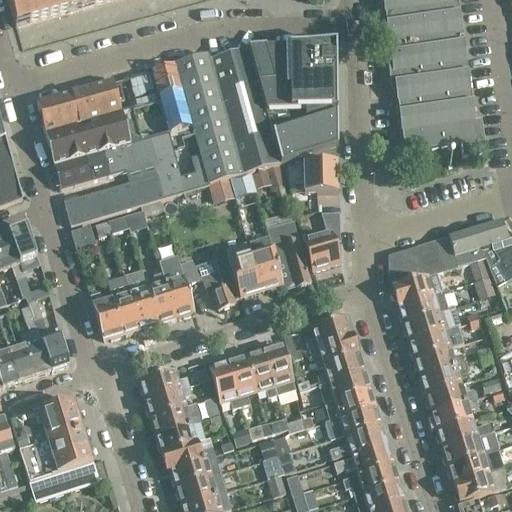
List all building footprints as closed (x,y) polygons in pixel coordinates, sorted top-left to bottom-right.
[(6,0),(15,29),(81,11),(77,0),(6,0)] [(77,0),(81,11),(121,0),(77,0)] [(383,0),(405,154),(460,146),(462,161),(486,158),(481,123),(474,124),(456,0),(383,0)] [(279,167),(280,167),(297,162),(303,160),(309,158),(329,152),(337,150),(335,72),(334,51),(323,52),(323,50),(248,52),(279,167)] [(279,167),(248,52),(209,63),(242,179),(251,177),(268,172),(279,169),(278,168),(279,167)] [(242,179),(209,63),(207,57),(174,66),(209,188),(228,183),(242,179)] [(209,188),(174,66),(150,73),(159,104),(168,137),(184,196),(207,189),(209,188)] [(150,74),(129,80),(135,102),(156,97),(150,74)] [(36,105),(44,137),(121,115),(113,84),(36,105)] [(159,104),(121,115),(44,137),(48,151),(56,149),(61,166),(168,137),(159,104)] [(168,137),(61,166),(53,168),(60,193),(153,168),(156,179),(64,205),(70,230),(140,209),(160,204),(184,196),(168,137)] [(4,141),(0,142),(0,210),(21,203),(4,141)] [(330,153),(329,152),(309,158),(310,168),(303,168),(304,197),(337,196),(337,167),(335,167),(335,152),(330,153)] [(284,188),(279,169),(268,172),(273,191),(284,188)] [(265,175),(252,179),(255,192),(268,188),(265,175)] [(207,189),(208,191),(213,208),(234,203),(228,183),(209,188),(207,189)] [(163,215),(160,204),(140,209),(142,214),(144,221),(163,215)] [(147,231),(144,221),(142,214),(124,220),(128,232),(129,236),(147,231)] [(312,276),(340,268),(334,246),(338,245),(338,218),(322,218),(327,237),(303,244),(312,276)] [(124,220),(106,225),(110,237),(128,232),(124,220)] [(501,224),(447,240),(456,271),(468,267),(482,263),(484,262),(481,251),(507,243),(501,224)] [(98,241),(110,237),(106,225),(95,228),(98,241)] [(24,282),(32,279),(27,265),(36,261),(26,230),(6,237),(24,282)] [(70,235),(76,255),(95,249),(90,230),(70,235)] [(24,282),(6,237),(0,239),(0,268),(2,275),(11,271),(16,284),(17,283),(21,296),(28,293),(24,282)] [(447,240),(432,245),(441,276),(456,271),(447,240)] [(511,240),(507,243),(481,251),(484,262),(489,272),(495,268),(504,284),(504,285),(505,285),(511,281),(511,240)] [(272,254),(282,288),(283,294),(311,286),(298,241),(271,249),(272,254)] [(272,254),(271,249),(269,242),(249,247),(262,294),(269,292),(271,294),(278,292),(279,289),(282,288),(272,254)] [(432,245),(416,250),(422,269),(426,280),(435,278),(441,276),(432,245)] [(226,254),(236,287),(240,301),(242,301),(244,302),(251,300),(252,297),(259,295),(246,248),(226,254)] [(388,280),(422,269),(416,250),(388,259),(388,280)] [(236,307),(235,303),(230,289),(236,287),(226,254),(225,252),(211,256),(213,265),(193,271),(192,266),(180,269),(186,287),(202,283),(206,296),(212,294),(218,313),(236,307)] [(482,263),(468,267),(474,285),(488,280),(482,263)] [(162,278),(175,321),(181,319),(184,320),(191,319),(192,316),(194,316),(183,281),(173,284),(167,264),(159,266),(162,278)] [(392,291),(426,280),(422,269),(388,280),(392,291)] [(124,281),(140,332),(146,331),(148,332),(154,329),(156,327),(157,327),(147,292),(146,292),(141,275),(123,280),(124,281)] [(156,289),(147,292),(157,327),(159,327),(161,328),(168,325),(169,323),(175,321),(162,278),(153,280),(156,289)] [(426,280),(392,291),(391,291),(392,294),(391,297),(393,303),(396,304),(397,310),(441,296),(435,278),(426,280)] [(120,300),(111,303),(121,338),(123,337),(125,338),(132,337),(134,334),(140,332),(124,281),(115,283),(120,300)] [(473,287),(478,303),(494,298),(489,282),(473,287)] [(402,325),(403,328),(438,317),(454,312),(448,294),(441,296),(397,310),(399,316),(398,318),(400,324),(402,325)] [(90,299),(103,343),(110,341),(113,342),(119,340),(120,338),(121,338),(111,303),(102,306),(99,296),(90,299)] [(29,310),(50,375),(68,369),(59,338),(48,341),(36,304),(28,307),(29,310)] [(23,349),(33,381),(50,375),(29,310),(21,312),(32,346),(23,349)] [(466,319),(467,322),(468,327),(478,324),(476,316),(466,319)] [(406,339),(408,345),(452,332),(449,323),(440,325),(438,317),(403,328),(403,330),(402,332),(404,338),(406,339)] [(0,320),(0,331),(18,386),(33,381),(23,349),(16,352),(5,319),(0,320)] [(308,354),(352,340),(350,334),(352,331),(350,324),(348,323),(347,321),(312,332),(314,342),(305,345),(308,354)] [(480,331),(478,324),(468,327),(471,334),(480,331)] [(0,386),(2,391),(18,386),(0,331),(0,386)] [(413,361),(414,363),(449,352),(446,343),(455,341),(452,332),(408,345),(410,351),(409,354),(411,360),(413,361)] [(296,355),(291,339),(283,341),(288,357),(296,355)] [(323,368),(358,358),(357,355),(359,353),(356,347),(354,345),(352,340),(308,354),(311,362),(320,359),(323,368)] [(269,353),(263,355),(277,400),(296,394),(282,349),(278,351),(276,349),(271,351),(269,353)] [(476,354),(479,362),(489,358),(487,351),(476,354)] [(418,374),(420,381),(463,367),(460,358),(452,361),(449,352),(414,363),(415,365),(413,368),(415,373),(418,374)] [(300,353),(296,355),(288,357),(290,365),(302,361),(300,353)] [(277,400),(263,355),(257,357),(254,356),(249,358),(247,360),(246,361),(256,396),(266,393),(269,402),(277,400)] [(319,389),(364,375),(362,369),(363,367),(361,361),(358,360),(358,358),(323,368),(326,378),(316,380),(319,389)] [(489,358),(479,362),(481,370),(492,366),(489,358)] [(234,364),(227,366),(241,411),(250,408),(247,398),(256,396),(246,361),(243,362),(241,360),(235,362),(234,364)] [(241,411),(227,366),(221,368),(219,366),(214,368),(213,371),(210,371),(220,407),(230,404),(233,413),(241,411)] [(424,397),(425,399),(460,388),(457,379),(466,376),(463,367),(420,381),(421,387),(420,390),(422,395),(424,397)] [(145,404),(189,390),(187,382),(177,384),(174,375),(140,385),(140,388),(139,390),(141,396),(143,397),(145,404)] [(334,404),(369,393),(369,391),(370,389),(368,383),(366,381),(364,375),(319,389),(310,392),(300,395),(302,404),(331,395),(334,404)] [(195,379),(198,388),(208,385),(205,376),(195,379)] [(497,382),(481,387),(484,398),(500,393),(497,382)] [(300,395),(310,392),(307,384),(297,387),(300,395)] [(208,385),(198,388),(201,398),(211,395),(208,385)] [(428,410),(430,417),(474,403),(471,394),(463,396),(460,388),(425,399),(425,401),(424,403),(426,409),(428,410)] [(150,421),(186,411),(183,402),(192,399),(189,390),(145,404),(147,409),(146,412),(148,419),(150,420),(150,421)] [(330,424),(374,411),(373,405),(374,402),(372,396),(370,395),(369,393),(334,404),(336,413),(327,416),(330,424)] [(500,395),(491,398),(493,405),(502,403),(500,395)] [(435,433),(436,435),(471,423),(469,415),(477,412),(474,403),(430,417),(432,422),(431,425),(433,431),(435,433)] [(92,466),(74,405),(9,425),(29,487),(92,466)] [(304,413),(312,411),(310,405),(302,407),(304,413)] [(156,439),(200,426),(197,417),(188,419),(186,411),(150,421),(151,423),(150,425),(152,432),(154,433),(156,439)] [(345,440),(380,428),(379,427),(381,424),(379,418),(376,417),(374,411),(330,424),(333,433),(342,430),(345,440)] [(207,416),(209,423),(219,420),(217,413),(207,416)] [(221,427),(219,420),(209,423),(212,430),(221,427)] [(13,454),(3,421),(0,422),(0,467),(8,493),(17,490),(15,485),(16,484),(15,479),(14,480),(6,456),(13,454)] [(310,421),(301,423),(301,424),(303,433),(307,431),(313,430),(310,421)] [(284,422),(266,428),(269,439),(287,433),(285,427),(284,422)] [(252,444),(269,439),(266,428),(265,428),(263,423),(251,427),(252,431),(248,432),(252,444)] [(288,433),(289,437),(303,433),(301,424),(301,423),(300,423),(285,427),(287,433),(288,433)] [(440,446),(442,453),(486,439),(491,438),(488,428),(474,432),(471,423),(436,435),(437,437),(435,439),(437,445),(440,446)] [(509,423),(499,426),(502,434),(511,431),(509,423)] [(200,426),(156,439),(158,445),(157,447),(159,454),(161,455),(162,457),(196,446),(196,445),(205,443),(200,426)] [(331,464),(386,447),(384,441),(385,439),(383,432),(381,431),(380,428),(345,440),(347,448),(328,454),(331,464)] [(511,432),(511,431),(502,434),(504,442),(511,439),(511,432)] [(251,445),(251,444),(247,432),(231,437),(235,450),(251,445)] [(284,439),(272,443),(277,460),(289,457),(284,439)] [(447,468),(447,470),(483,460),(480,451),(489,448),(486,439),(442,453),(444,459),(442,461),(444,467),(447,468)] [(258,447),(263,465),(277,460),(272,443),(258,447)] [(170,473),(214,461),(211,452),(199,455),(196,446),(162,457),(162,459),(161,461),(163,467),(165,468),(167,474),(170,473)] [(221,450),(223,458),(233,455),(231,447),(221,450)] [(357,479),(392,468),(392,467),(393,464),(392,459),(389,457),(387,450),(333,467),(336,476),(354,470),(357,479)] [(289,457),(277,460),(280,472),(282,478),(294,474),(289,457)] [(451,482),(453,488),(500,473),(500,472),(496,460),(496,461),(495,458),(492,459),(491,457),(483,460),(447,470),(448,472),(446,474),(448,481),(451,482)] [(265,476),(278,472),(280,472),(277,460),(263,465),(262,465),(265,476)] [(175,491),(219,478),(216,469),(214,461),(170,473),(172,479),(171,482),(172,488),(175,489),(175,491)] [(0,496),(8,493),(0,467),(0,496)] [(353,500),(398,487),(397,485),(399,483),(397,476),(395,475),(392,468),(357,479),(342,484),(345,494),(351,492),(353,500)] [(500,473),(453,488),(455,495),(453,497),(455,502),(457,503),(458,506),(507,490),(501,472),(500,472),(500,473)] [(181,509),(224,496),(222,487),(219,478),(175,491),(176,493),(175,495),(176,501),(179,503),(181,509)] [(271,501),(285,496),(279,479),(266,483),(271,501)] [(296,479),(286,482),(291,499),(301,496),(296,479)] [(357,511),(381,511),(403,505),(401,499),(403,496),(401,490),(398,489),(398,487),(353,500),(357,511)] [(219,511),(218,507),(227,504),(224,496),(181,509),(182,511),(219,511)] [(306,511),(301,496),(291,499),(294,511),(306,511)] [(500,497),(494,499),(497,509),(503,506),(500,497)] [(497,509),(494,499),(487,501),(490,511),(497,509)]
